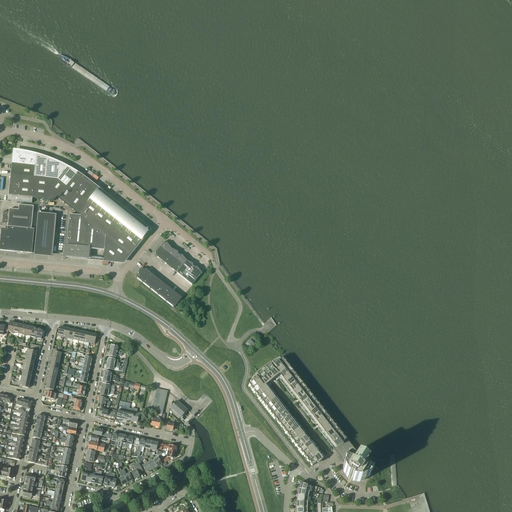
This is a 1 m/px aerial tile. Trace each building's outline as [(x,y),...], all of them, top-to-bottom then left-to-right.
[(11,197),(10,202),(32,204),(32,199),(54,201),(57,197),(80,216),(106,236),(104,251),(103,260),(113,261),(123,262),(148,230),(140,224),(135,220),(127,214),(123,210),(119,207),(114,203),(110,200),(106,196),(98,190),(93,186),(89,183),(84,179),(81,177),(75,173),(71,171),(67,168),(62,166),(56,163),(51,161),(47,159),(41,158),(36,156),(32,155),(25,154),(20,153),(15,152),(14,158),(14,164),(13,169),(12,181),(11,191),(11,197)] [(31,229),(33,207),(19,205),(19,206),(19,210),(9,209),(9,212),(4,211),(3,216),(2,219),(3,219),(3,223),(8,224),(7,227),(31,229)] [(53,252),(56,215),(38,213),(34,253),(48,255),(48,253),(52,253),(52,254),(53,252)] [(104,251),(106,236),(80,216),(69,215),(65,256),(88,259),(89,249),(104,251)] [(34,230),(31,229),(7,227),(7,230),(2,230),(0,245),(0,250),(17,252),(21,252),(31,253),(34,230)] [(194,267),(181,257),(164,243),(155,254),(156,256),(192,285),(202,273),(194,267)] [(142,283),(150,273),(145,269),(145,270),(143,270),(141,269),(138,273),(139,274),(136,278),(142,283)] [(146,286),(154,276),(150,273),(142,283),(146,286)] [(150,289),(158,279),(154,276),(146,286),(150,289)] [(154,292),(162,282),(158,279),(150,289),(154,292)] [(158,295),(166,286),(162,282),(154,292),(158,295)] [(162,298),(170,289),(166,286),(158,295),(162,298)] [(166,302),(174,292),(170,289),(162,298),(166,302)] [(170,305),(177,295),(174,292),(166,302),(170,305)] [(174,308),(182,298),(177,295),(170,305),(174,308)] [(8,332),(9,328),(8,328),(5,327),(5,326),(0,325),(0,334),(3,335),(3,334),(7,335),(8,332)] [(118,360),(115,360),(108,358),(108,359),(107,359),(107,361),(107,364),(119,366),(120,364),(117,363),(118,360)] [(104,371),(103,376),(118,379),(118,377),(116,377),(116,376),(111,375),(112,373),(104,371)] [(109,388),(110,385),(102,384),(102,385),(101,386),(102,386),(101,389),(114,392),(114,389),(109,388)] [(157,413),(162,390),(156,389),(151,412),(157,413)] [(162,414),(167,392),(162,390),(157,413),(162,414)] [(58,397),(56,404),(56,405),(56,407),(60,408),(63,396),(46,392),(45,398),(52,399),(53,396),(58,397)] [(0,407),(5,408),(6,406),(6,403),(10,404),(11,397),(4,396),(0,395),(0,407)] [(23,407),(25,400),(18,399),(16,405),(22,407),(23,407)] [(30,414),(32,403),(31,402),(25,400),(23,407),(22,407),(22,410),(21,410),(21,412),(30,414)] [(187,411),(185,409),(180,405),(176,401),(170,408),(181,418),(187,411)] [(115,418),(116,413),(99,409),(99,411),(98,411),(98,413),(99,414),(98,414),(107,416),(107,414),(111,415),(110,417),(115,418)] [(21,412),(18,411),(13,410),(13,413),(22,414),(21,418),(29,419),(30,414),(21,412)] [(27,425),(29,419),(21,418),(13,416),(12,418),(20,420),(20,423),(27,425)] [(77,425),(77,422),(64,420),(63,423),(69,424),(68,426),(76,428),(77,427),(77,425)] [(159,428),(161,421),(152,420),(151,426),(159,428)] [(173,431),(174,423),(171,422),(171,424),(168,424),(166,430),(173,431)] [(42,432),(43,428),(35,426),(34,432),(42,434),(47,435),(47,433),(42,432)] [(75,435),(76,430),(64,427),(64,430),(68,431),(67,434),(75,435)] [(94,432),(94,435),(94,436),(107,439),(110,440),(111,434),(108,433),(108,435),(104,434),(105,432),(102,431),(95,429),(95,430),(94,430),(94,431),(94,432)] [(41,437),(42,434),(34,432),(33,438),(46,440),(46,438),(41,437)] [(72,445),(73,443),(59,440),(59,442),(65,443),(64,446),(72,448),(72,447),(73,447),(73,446),(72,445)] [(23,444),(16,442),(11,441),(10,443),(16,444),(15,448),(22,449),(23,444)] [(107,454),(109,447),(89,442),(87,449),(107,454)] [(175,453),(176,447),(169,446),(159,444),(158,449),(161,450),(162,448),(168,449),(167,452),(170,452),(175,453)] [(37,456),(38,453),(30,451),(29,456),(37,458),(42,459),(42,457),(37,456)] [(174,459),(175,453),(170,452),(167,452),(166,458),(164,459),(161,454),(158,456),(161,460),(161,461),(163,464),(169,460),(170,460),(170,458),(174,459)] [(45,464),(41,463),(36,462),(37,458),(29,456),(28,462),(44,466),(47,466),(48,461),(46,460),(45,464)] [(162,464),(158,457),(152,460),(156,468),(159,466),(162,464)] [(142,471),(139,465),(140,465),(136,458),(135,459),(138,464),(134,467),(133,465),(130,467),(133,471),(131,473),(135,479),(137,478),(139,477),(138,474),(142,471)] [(156,468),(152,460),(147,463),(151,470),(153,469),(154,469),(156,468)] [(86,481),(88,470),(91,470),(92,465),(84,463),(83,468),(86,469),(85,473),(82,473),(81,480),(81,481),(83,481),(86,481)] [(151,470),(147,463),(142,466),(146,473),(147,473),(149,472),(149,471),(151,470)] [(128,483),(121,471),(120,469),(117,470),(121,478),(119,479),(123,486),(124,486),(125,485),(125,484),(128,483)] [(133,480),(129,474),(126,475),(124,470),(121,471),(128,483),(130,482),(132,481),(133,480)] [(109,487),(112,473),(109,473),(109,475),(106,475),(103,485),(104,486),(106,487),(106,486),(109,487)] [(63,491),(64,486),(50,483),(50,485),(53,486),(53,485),(56,486),(55,489),(63,491)] [(310,492),(311,486),(300,483),(298,489),(310,492)] [(308,497),(310,492),(298,489),(297,495),(308,497)] [(61,501),(62,496),(47,493),(46,495),(54,497),(53,499),(61,501)] [(59,511),(60,506),(46,503),(45,506),(49,507),(49,506),(51,507),(51,510),(59,511)]
